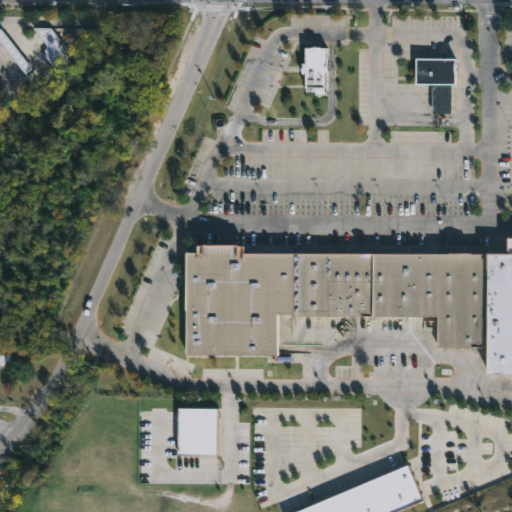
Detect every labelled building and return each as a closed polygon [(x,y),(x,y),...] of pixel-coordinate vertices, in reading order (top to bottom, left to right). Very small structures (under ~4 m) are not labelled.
[(69,52),(51,67),(42,55),(45,43),(33,27),(51,27),(69,52)] [(24,71),(0,40),(0,28),(30,66),(24,71)] [(320,45),(325,45),(325,93),(314,93),(314,91),(305,91),(305,86),(304,86),(304,71),(301,71),(301,61),(304,61),(304,45),(320,45)] [(451,82),(451,111),(431,111),(432,82),(415,82),(416,56),(454,56),(454,82),(451,82)] [(488,251),(506,251),(507,235),(511,235),(511,372),(487,372),(487,315),(488,251)] [(487,315),(483,315),(483,345),(437,345),(437,315),(293,315),(293,313),(276,313),(276,354),(185,354),(185,251),(196,251),(196,244),(201,244),(201,242),(237,242),(237,244),(242,244),(242,252),(488,251),(487,315)] [(176,452),(215,453),(216,409),(177,408),(176,452)] [(297,511),(386,511),(422,497),(409,465),(297,511)]
